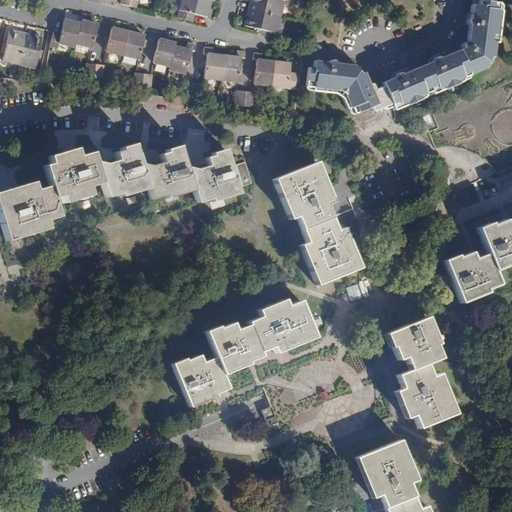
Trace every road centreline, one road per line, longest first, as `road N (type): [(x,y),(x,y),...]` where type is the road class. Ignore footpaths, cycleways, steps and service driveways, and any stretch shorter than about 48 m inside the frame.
road 1 (residential): [(0,116),(86,110),(357,140),(372,148),(388,180)]
road 2 (residential): [(453,0),(427,39),(372,55),(218,32)]
road 3 (residential): [(34,511),(55,487),(255,405)]
road 4 (residential): [(218,32),(93,7)]
